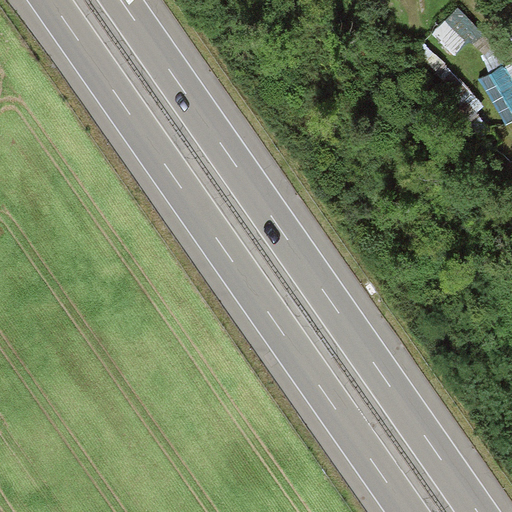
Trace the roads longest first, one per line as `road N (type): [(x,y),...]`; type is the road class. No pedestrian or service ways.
road 1 (motorway): [(49,0),(406,511)]
road 2 (motorway): [(478,511),(122,0)]
